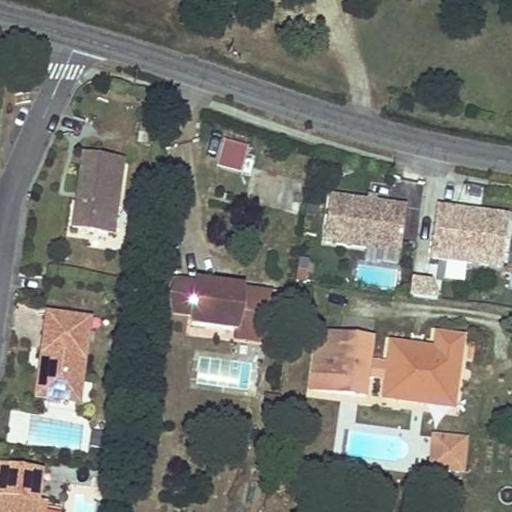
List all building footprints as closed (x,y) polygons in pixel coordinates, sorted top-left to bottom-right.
[(241,174),(249,147),(224,141),(217,168),(241,174)] [(125,160),(83,154),(77,192),(81,193),(80,199),(76,198),(72,230),(114,236),(125,160)] [(399,254),(406,208),(330,197),(323,243),(399,254)] [(501,268),(508,217),(484,214),(483,219),(453,215),(454,210),(437,207),(430,258),(501,268)] [(484,214),(454,210),(453,215),(483,219),(484,214)] [(442,280),(463,283),(465,264),(445,261),(442,280)] [(432,282),(412,279),(410,296),(435,300),(432,282)] [(265,328),(271,292),(231,287),(230,287),(230,291),(220,289),(221,286),(203,284),(177,280),(174,303),(189,305),(189,311),(193,312),(192,316),(191,325),(235,331),(234,338),(247,339),(249,326),(265,328)] [(231,287),(232,280),(218,280),(203,284),(221,286),(220,289),(230,291),(230,287),(231,287)] [(189,311),(189,305),(174,303),(172,313),(192,316),(193,312),(189,311)] [(83,382),(91,320),(47,314),(41,356),(47,357),(45,366),(39,365),(35,398),(70,403),(73,380),(83,382)] [(264,342),(265,328),(249,326),(247,339),(264,342)] [(373,339),(319,332),(312,389),(365,397),(368,378),(388,380),(385,399),(452,408),(461,340),(438,338),(436,353),(392,347),(390,365),(370,363),(373,339)] [(80,404),(83,382),(73,380),(70,403),(80,404)] [(280,398),(265,396),(263,414),(278,416),(280,398)] [(447,471),(450,439),(434,438),(431,469),(447,471)] [(462,473),(466,441),(450,439),(447,471),(462,473)] [(291,491),(312,494),(316,463),(296,460),(291,491)] [(45,511),(46,508),(47,502),(38,502),(42,471),(1,465),(0,469),(0,497),(5,498),(2,511),(45,511)]
